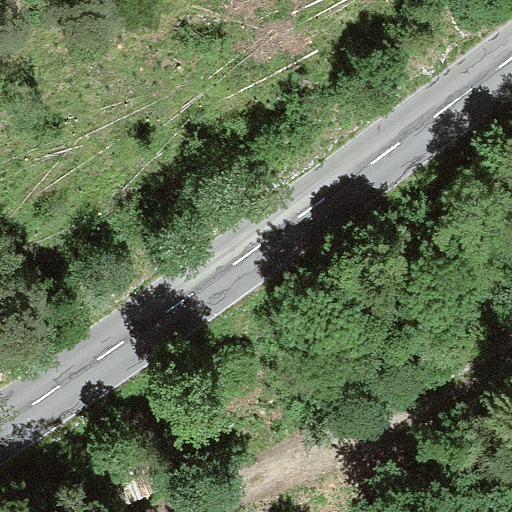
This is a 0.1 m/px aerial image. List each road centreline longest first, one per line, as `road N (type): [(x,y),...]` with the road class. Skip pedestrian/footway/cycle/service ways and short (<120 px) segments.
road 1 (tertiary): [(0,437),(511,51)]
road 2 (track): [(195,511),(338,455),(511,360)]
road 3 (track): [(338,455),(511,453)]
